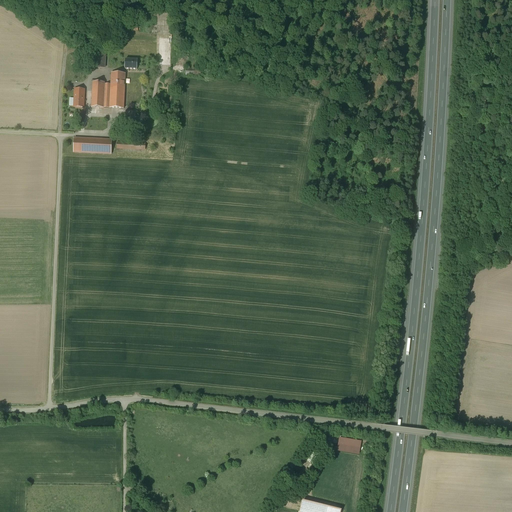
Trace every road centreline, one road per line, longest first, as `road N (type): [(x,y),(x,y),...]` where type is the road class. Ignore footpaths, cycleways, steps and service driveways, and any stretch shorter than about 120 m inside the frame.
road 1 (motorway): [(434,0),(421,228),(389,511)]
road 2 (motorway): [(402,511),(433,228),(446,0)]
road 3 (unclassified): [(49,408),(135,399),(383,428)]
road 4 (unclassified): [(49,408),(61,142),(55,134),(0,131)]
road 5 (track): [(271,0),(219,54),(163,72),(150,112),(140,117)]
road 6 (unclassified): [(511,444),(383,428)]
